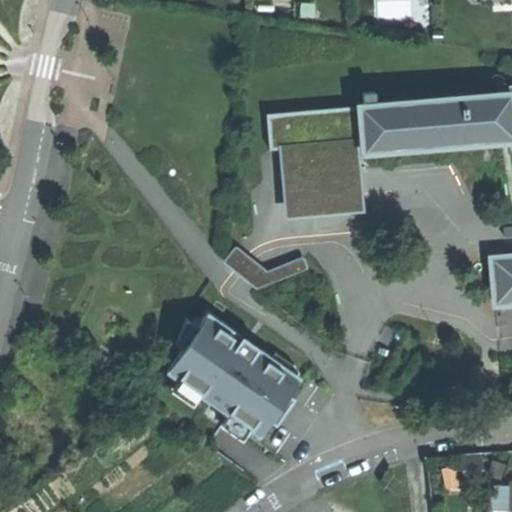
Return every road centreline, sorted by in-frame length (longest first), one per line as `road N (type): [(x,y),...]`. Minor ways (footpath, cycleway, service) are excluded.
road 1 (residential): [(257,511),(306,478),(418,434),(511,427)]
road 2 (residential): [(17,227),(62,0)]
road 3 (unknown): [(351,369),(370,304),(379,299),(511,326)]
